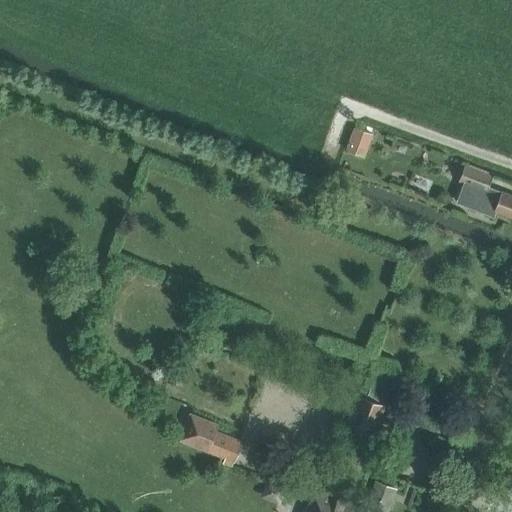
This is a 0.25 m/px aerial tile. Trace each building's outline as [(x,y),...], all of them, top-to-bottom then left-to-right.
[(356,127),(352,137),(368,142),(371,133),(356,127)] [(464,171),(460,181),(476,187),(485,190),(487,186),(491,176),(466,166),(464,171)] [(476,187),(469,207),(494,216),(496,210),(511,216),(511,195),(502,191),(502,192),(487,186),(485,190),(476,187)] [(345,434),(371,444),(385,406),(360,396),(345,434)] [(235,462),(241,442),(214,432),(217,426),(190,416),(180,442),(235,462)] [(279,500),(283,484),(267,479),(262,495),(279,500)] [(386,511),(395,488),(376,480),(366,510),(316,491),(311,507),(307,505),(304,511),(386,511)]
